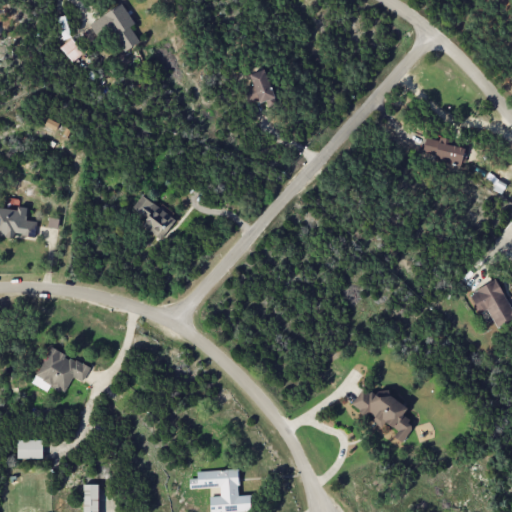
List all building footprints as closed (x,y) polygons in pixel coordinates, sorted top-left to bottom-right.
[(134,23),(122,3),(88,24),(95,34),(109,26),(124,51),(139,42),(130,26),(134,23)] [(70,38),(66,16),(57,17),(62,40),(70,38)] [(59,47),(72,62),(83,53),(71,38),(59,47)] [(249,74),(252,86),(240,90),(246,106),(273,97),(264,69),(249,74)] [(464,163),(468,145),(426,135),(421,153),(464,163)] [(145,199),(137,212),(147,218),(141,228),(162,241),(176,217),(145,199)] [(36,221),(26,220),(27,207),(17,206),(17,209),(0,207),(0,235),(15,237),(15,235),(35,237),(36,221)] [(487,309),(496,327),(511,318),(511,311),(495,279),(469,293),(479,313),(487,309)] [(35,378),(64,392),(72,376),(82,382),(90,367),(50,347),(35,378)] [(351,404),(372,418),(371,421),(381,428),(384,422),(397,431),(393,437),(402,443),(413,425),(401,416),(408,407),(383,391),(379,397),(362,387),(351,404)] [(17,458),(42,459),(42,440),(17,439),(17,458)] [(250,511),(251,511),(250,495),(238,495),(237,469),(196,471),(196,478),(189,479),(189,489),(219,487),(220,496),(209,496),(210,511),(250,511)] [(98,511),(98,485),(81,485),(81,511),(98,511)]
